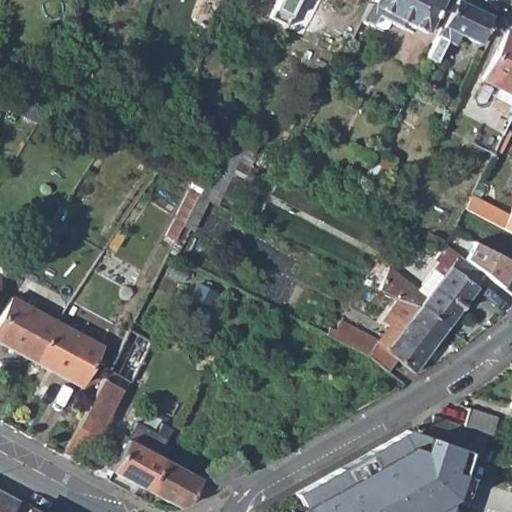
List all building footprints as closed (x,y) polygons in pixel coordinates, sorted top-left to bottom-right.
[(296,0),(284,24),(282,28),(296,35),(302,26),(307,28),(310,22),(315,24),(320,14),(309,8),(313,0),(296,0)] [(368,2),(361,17),(371,23),(377,14),(398,24),(401,19),(426,31),(441,0),(372,0),(371,4),(368,2)] [(458,0),(455,0),(426,56),(435,60),(445,40),(453,43),(458,34),(478,43),(491,16),(458,0)] [(494,96),(511,104),(511,32),(506,30),(481,79),(498,87),(494,96)] [(40,93),(35,105),(44,109),(50,112),(56,99),(40,93)] [(23,100),(18,112),(38,120),(44,109),(35,105),(23,100)] [(44,109),(38,120),(50,124),(54,113),(50,112),(44,109)] [(231,129),(225,140),(252,153),(257,142),(231,129)] [(483,147),(492,152),(501,135),(491,131),(483,147)] [(204,181),(198,193),(208,199),(215,203),(238,159),(247,164),(252,153),(225,140),(204,181)] [(375,155),(362,181),(374,186),(387,161),(375,155)] [(166,236),(173,240),(181,224),(198,193),(204,181),(195,177),(166,236)] [(198,193),(181,224),(192,230),(208,199),(198,193)] [(499,213),(469,197),(464,208),(493,223),(498,214),(499,213)] [(60,207),(51,221),(59,226),(61,227),(70,214),(60,207)] [(511,208),(507,219),(502,228),(511,233),(511,208)] [(502,228),(507,219),(498,214),(493,223),(502,228)] [(51,221),(40,238),(48,243),(59,226),(51,221)] [(430,231),(426,239),(438,245),(442,237),(430,231)] [(511,261),(473,241),(464,258),(484,272),(504,288),(510,280),(511,281),(511,261)] [(388,266),(379,287),(399,297),(417,303),(446,326),(477,285),(475,284),(484,272),(464,258),(445,243),(435,256),(440,259),(418,287),(388,266)] [(329,327),(326,334),(368,356),(386,371),(395,360),(411,371),(446,326),(417,303),(399,297),(385,316),(400,328),(386,347),(375,342),(375,339),(339,322),(335,330),(329,327)] [(0,317),(0,341),(34,360),(54,321),(11,298),(0,317)] [(54,321),(34,360),(79,384),(99,345),(54,321)] [(391,321),(375,339),(375,342),(386,347),(400,328),(391,321)] [(127,329),(106,369),(121,376),(130,382),(150,342),(127,329)] [(218,351),(199,347),(197,354),(204,356),(203,361),(215,363),(218,351)] [(218,351),(215,363),(232,367),(235,355),(218,351)] [(106,369),(101,379),(116,386),(121,376),(106,369)] [(101,379),(76,427),(90,434),(100,423),(118,388),(116,386),(101,379)] [(466,408),(460,425),(468,427),(489,434),(494,416),(466,408)] [(432,417),(425,435),(461,447),(461,448),(468,427),(460,425),(432,417)] [(112,471),(147,489),(164,459),(156,455),(164,439),(135,425),(112,471)] [(489,434),(468,427),(461,448),(480,454),(483,454),(489,434)] [(461,447),(425,435),(409,430),(295,493),(302,504),(306,511),(448,511),(451,503),(461,476),(462,473),(454,468),(461,447)] [(164,459),(147,489),(179,506),(191,499),(192,502),(247,471),(236,450),(202,469),(205,475),(200,478),(179,466),(164,459)] [(0,493),(0,511),(34,511),(26,507),(25,509),(13,504),(15,501),(0,493)]
